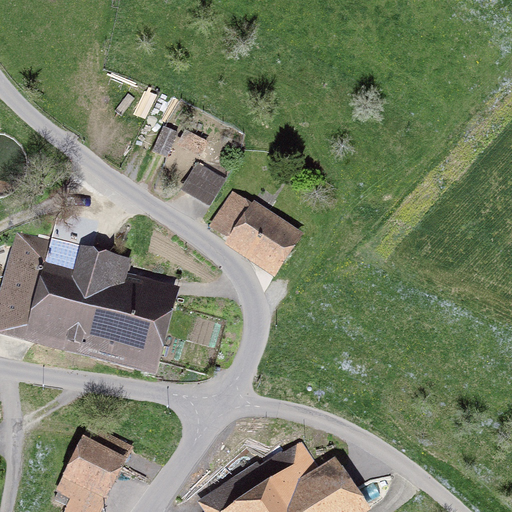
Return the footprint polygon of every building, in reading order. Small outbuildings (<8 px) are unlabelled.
[(177,134),(166,129),(154,152),(165,158),(177,134)] [(206,143),(188,134),(182,145),(201,154),(206,143)] [(222,183),(196,168),(181,195),(207,209),(222,183)] [(297,241),(234,199),(213,231),(276,273),(297,241)] [(129,270),(17,238),(0,297),(0,337),(154,381),(179,295),(126,280),(129,270)] [(101,511),(126,460),(83,440),(55,498),(68,504),(64,511),(101,511)] [(365,511),(316,440),(210,511),(365,511)]
